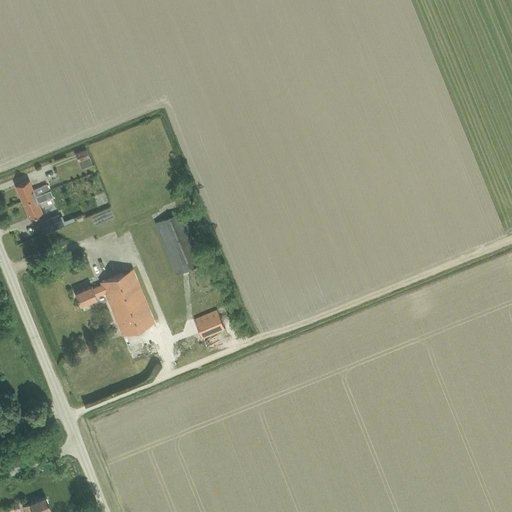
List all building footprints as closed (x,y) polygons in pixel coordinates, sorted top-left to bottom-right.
[(75,154),(78,161),(78,162),(80,161),(82,165),(91,161),(86,149),(75,154)] [(46,184),(32,189),(28,180),(15,185),(22,201),(49,191),(46,184)] [(52,198),(51,196),(49,191),(22,201),(28,217),(41,212),(37,202),(46,199),(47,200),(52,198)] [(82,204),(96,199),(94,192),(80,197),(82,204)] [(175,274),(207,261),(185,209),(154,222),(175,274)] [(122,334),(154,321),(132,268),(100,282),(101,284),(92,288),(91,286),(74,292),(79,305),(96,298),(95,296),(104,292),(122,334)] [(202,338),(225,328),(217,309),(194,318),(202,338)] [(41,511),(50,508),(45,496),(29,503),(29,504),(23,506),(25,511),(41,511)]
